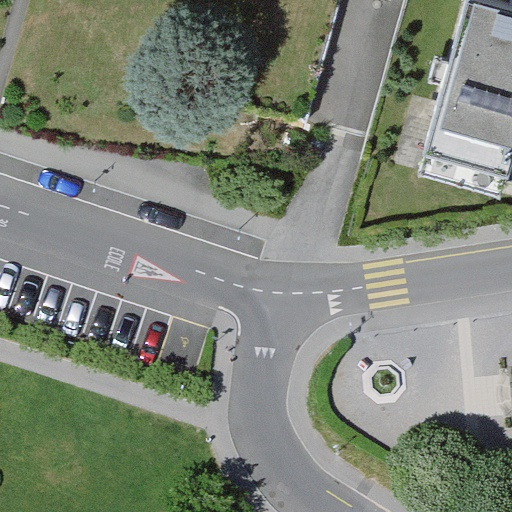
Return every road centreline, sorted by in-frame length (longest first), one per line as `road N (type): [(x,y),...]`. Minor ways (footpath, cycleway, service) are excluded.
road 1 (residential): [(262,294),(0,201)]
road 2 (residential): [(511,265),(262,294)]
road 3 (residential): [(262,294),(250,412),(297,492),(329,511)]
